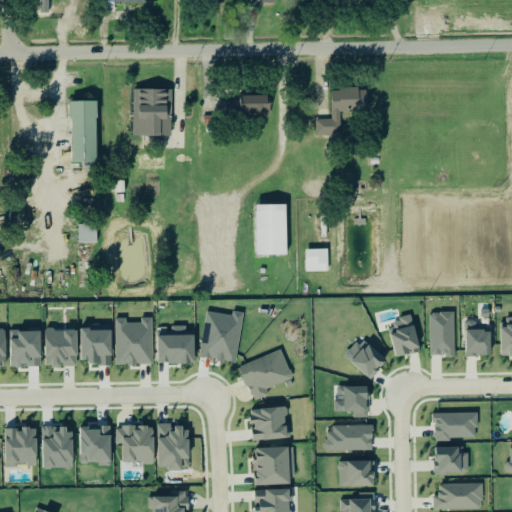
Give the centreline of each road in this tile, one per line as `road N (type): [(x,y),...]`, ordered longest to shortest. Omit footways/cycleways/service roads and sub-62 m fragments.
road 1 (residential): [(5,55),(511,45)]
road 2 (residential): [(213,395),(0,398)]
road 3 (residential): [(400,387),(402,511)]
